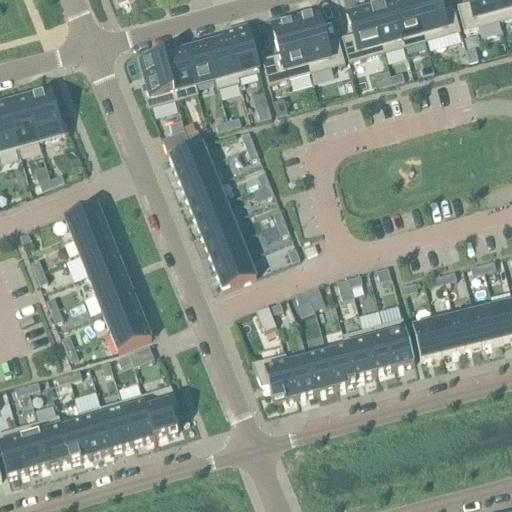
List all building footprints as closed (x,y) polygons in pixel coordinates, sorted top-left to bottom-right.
[(421,0),(414,2),(426,46),(461,36),(454,11),(442,14),(437,0),(421,0)] [(467,0),(470,6),(458,10),(465,35),(500,26),(492,0),(467,0)] [(511,0),(492,0),(500,26),(511,22),(511,0)] [(405,52),(426,46),(414,2),(393,8),(405,52)] [(393,8),(372,14),(384,58),(405,52),(393,8)] [(354,38),(342,42),(349,67),(384,58),(372,14),(349,20),(354,38)] [(310,78),(345,68),(338,43),(326,46),(319,19),(296,25),(310,78)] [(262,64),(270,89),(310,78),(296,25),(273,31),(280,59),(262,64)] [(238,83),(239,83),(260,77),(247,32),(225,38),(226,44),(227,44),(238,83)] [(206,50),(216,84),(215,84),(217,94),(240,87),(239,83),(238,83),(227,44),(226,44),(206,50)] [(196,90),(215,84),(216,84),(206,50),(185,55),(195,90),(196,90)] [(199,99),(196,90),(195,90),(185,55),(165,61),(177,105),(199,99)] [(147,88),(140,90),(150,113),(177,105),(165,61),(142,68),(147,88)] [(420,72),(423,80),(434,77),(432,69),(420,72)] [(405,85),(402,77),(391,81),(393,88),(405,85)] [(27,103),(39,147),(69,138),(63,124),(58,126),(50,97),(27,103)] [(6,109),(18,152),(39,147),(27,103),(6,109)] [(285,103),(275,105),(279,120),(289,118),(285,103)] [(0,110),(0,157),(18,152),(6,109),(0,110)] [(272,122),(268,110),(257,114),(260,125),(272,122)] [(239,122),(227,126),(230,134),(241,130),(239,122)] [(216,129),(218,137),(230,134),(227,126),(216,129)] [(189,146),(201,142),(198,134),(186,139),(189,146)] [(190,147),(189,146),(186,139),(185,135),(162,144),(167,156),(190,147)] [(247,154),(254,151),(250,140),(242,143),(247,154)] [(169,162),(177,182),(211,168),(203,148),(169,162)] [(259,162),(254,151),(247,154),(251,165),(259,162)] [(218,187),(211,168),(177,182),(185,201),(218,187)] [(262,192),(270,189),(265,177),(258,180),(262,192)] [(51,184),(54,192),(65,187),(62,179),(51,184)] [(42,196),(54,192),(51,184),(49,180),(38,185),(42,196)] [(193,220),(226,206),(218,187),(185,201),(193,220)] [(270,189),(262,192),(267,203),(274,200),(270,189)] [(200,239),(234,225),(226,206),(193,220),(200,239)] [(106,229),(98,209),(64,223),(72,243),(106,229)] [(280,215),(273,218),(277,230),(285,226),(280,215)] [(208,257),(241,244),(234,225),(200,239),(208,257)] [(285,226),(277,230),(282,241),(290,238),(285,226)] [(72,243),(80,262),(113,248),(106,229),(72,243)] [(28,238),(21,241),(25,252),(33,249),(28,238)] [(241,244),(208,257),(216,276),(249,263),(241,244)] [(80,262),(66,267),(74,286),(88,280),(121,267),(113,248),(80,262)] [(296,253),(288,256),(293,268),(300,264),(296,253)] [(249,263),(216,276),(224,296),(257,283),(249,263)] [(44,276),(39,265),(32,268),(36,279),(44,276)] [(494,266),(482,269),(485,277),(496,274),(494,266)] [(95,299),(129,286),(121,267),(88,280),(95,299)] [(471,273),(473,281),(485,277),(482,269),(471,273)] [(391,284),(388,273),(377,276),(380,288),(391,284)] [(41,290),(48,287),(44,276),(36,279),(41,290)] [(457,285),(455,277),(443,280),(445,288),(457,285)] [(351,292),(363,288),(361,280),(349,284),(351,292)] [(434,292),(445,288),(443,280),(432,284),(434,292)] [(354,303),(351,292),(349,284),(337,287),(343,306),(354,303)] [(103,318),(136,305),(129,286),(95,299),(103,318)] [(417,296),(415,288),(404,291),(406,299),(417,296)] [(307,297),(310,305),(321,300),(318,293),(307,297)] [(310,305),(307,297),(296,302),(299,309),(310,305)] [(47,306),(51,317),(59,314),(54,303),(47,306)] [(144,324),(136,305),(103,318),(110,337),(144,324)] [(511,307),(493,312),(501,347),(511,344),(511,348),(511,347),(511,307)] [(283,315),(280,308),(269,312),(272,320),(283,315)] [(264,337),(277,332),(269,312),(256,317),(264,337)] [(482,351),(501,347),(493,312),(473,317),(482,351)] [(51,317),(56,328),(63,325),(59,314),(51,317)] [(482,351),(473,317),(453,321),(462,356),(482,351)] [(433,326),(442,361),(462,356),(453,321),(433,326)] [(144,324),(110,337),(118,357),(152,344),(144,324)] [(415,368),(403,324),(382,330),(394,374),(415,368)] [(433,326),(413,331),(421,366),(442,361),(433,326)] [(374,379),(394,374),(382,330),(363,335),(374,379)] [(355,384),(356,384),(374,379),(363,335),(342,340),(344,349),(345,348),(355,384)] [(74,352),(70,341),(62,344),(67,355),(74,352)] [(357,387),(356,384),(355,384),(345,348),(344,349),(325,354),(336,393),(357,387)] [(129,359),(134,372),(154,364),(149,351),(129,359)] [(74,352),(67,355),(71,366),(79,363),(74,352)] [(336,393),(325,354),(305,359),(306,364),(307,363),(316,398),(336,393)] [(287,369),(288,368),(286,359),(252,368),(261,391),(268,389),(274,409),(296,403),(287,369)] [(132,368),(129,360),(118,365),(121,372),(132,368)] [(307,363),(306,364),(288,368),(287,369),(296,403),(316,398),(307,363)] [(110,367),(102,369),(105,381),(113,379),(110,367)] [(68,379),(71,387),(82,384),(80,376),(68,379)] [(71,387),(68,379),(57,382),(59,390),(71,387)] [(41,395),(38,387),(27,390),(29,398),(41,395)] [(17,401),(29,398),(27,390),(15,393),(17,401)] [(142,400),(155,444),(178,437),(172,417),(180,414),(171,391),(142,400)] [(121,406),(134,450),(155,444),(142,400),(121,406)] [(113,456),(134,450),(121,406),(100,412),(113,456)] [(80,423),(81,423),(93,462),(113,456),(100,412),(79,419),(80,423)] [(70,465),(71,465),(60,429),(61,429),(59,421),(37,427),(50,471),(70,465)] [(71,465),(70,465),(71,468),(93,462),(81,423),(80,423),(61,429),(60,429),(71,465)] [(29,477),(50,471),(37,427),(17,433),(29,477)] [(29,477),(17,433),(0,438),(0,456),(8,483),(29,477)]
